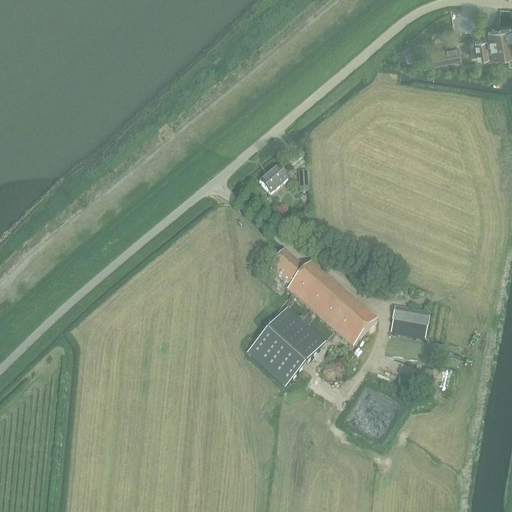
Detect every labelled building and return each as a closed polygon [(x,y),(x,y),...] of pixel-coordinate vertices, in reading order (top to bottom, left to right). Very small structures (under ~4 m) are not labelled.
[(511,33),(511,27),(488,31),(492,57),(511,54),(511,33)] [(490,63),(486,40),(475,42),(478,65),(490,63)] [(432,53),(434,64),(460,60),(458,49),(432,53)] [(406,54),(404,55),(407,59),(408,62),(411,61),(415,58),(412,51),(406,54)] [(270,196),(279,189),(288,182),(277,169),(259,184),(270,196)] [(300,195),(309,194),(307,174),(299,174),(300,195)] [(353,350),(378,321),(313,264),(306,272),(285,253),(270,270),(289,287),(286,291),(353,350)] [(396,310),(392,332),(402,334),(403,325),(428,329),(430,316),(396,310)] [(287,312),(249,355),(286,388),(324,345),(287,312)]
